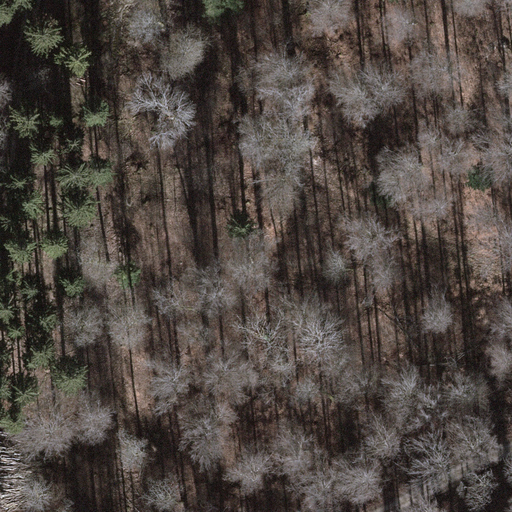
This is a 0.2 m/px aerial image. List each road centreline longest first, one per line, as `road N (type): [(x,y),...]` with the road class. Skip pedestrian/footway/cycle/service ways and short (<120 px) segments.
road 1 (track): [(33,0),(23,24),(0,219)]
road 2 (track): [(381,511),(511,452)]
